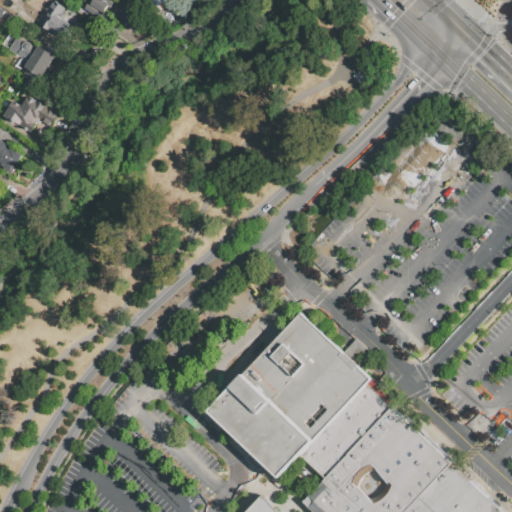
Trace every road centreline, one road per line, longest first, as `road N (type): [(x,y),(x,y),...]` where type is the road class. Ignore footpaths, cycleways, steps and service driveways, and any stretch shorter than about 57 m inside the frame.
road 1 (secondary): [(434,47),(309,175),(133,330),(77,397),(18,493)]
road 2 (secondary): [(28,511),(115,376),(261,240)]
road 3 (residential): [(229,0),(109,78),(62,172),(0,226)]
road 4 (secondary): [(319,189),(448,60)]
